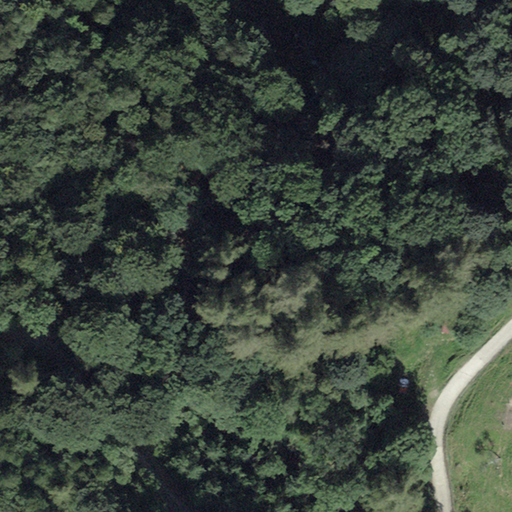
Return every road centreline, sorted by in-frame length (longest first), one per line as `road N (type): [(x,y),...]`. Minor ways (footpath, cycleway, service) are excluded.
road 1 (track): [(0,332),(52,348),(180,511)]
road 2 (track): [(443,511),(436,422),(459,381),(511,329)]
